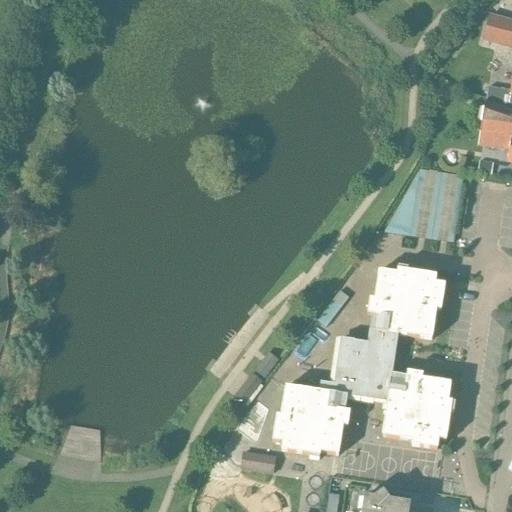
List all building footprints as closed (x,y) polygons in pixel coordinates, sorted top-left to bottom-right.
[(511,21),(489,15),(482,42),(511,50),(511,21)] [(484,102),(484,103),(510,112),(511,106),(511,91),(511,92),(488,88),(487,95),(486,102),(484,102)] [(478,113),(477,119),(477,122),(478,124),(480,125),(481,125),(478,146),(509,151),(507,164),(511,164),(511,112),(510,112),(484,103),(483,109),(482,109),(481,110),(479,111),(478,113)] [(479,163),(477,177),(491,179),(493,165),(479,163)] [(420,171),(384,235),(454,245),(464,178),(420,171)] [(310,457),(309,460),(319,462),(320,455),(339,458),(343,429),(348,430),(350,414),(345,413),(347,399),(361,401),(360,404),(369,405),(369,402),(387,405),(382,439),(412,443),(411,448),(437,452),(439,442),(446,443),(451,414),(454,415),(455,405),(448,404),(451,385),(422,381),(423,376),(407,374),(406,379),(392,377),(394,363),(397,364),(398,355),(395,355),(398,337),(432,342),(437,313),(441,313),(445,287),(435,285),(436,278),(407,273),(408,270),(398,269),(397,276),(379,273),(374,302),(370,301),(367,317),(372,318),(368,345),(341,341),(334,386),(321,384),(319,394),(285,389),(281,418),(276,417),(272,444),(282,445),(281,453),(310,457)] [(255,371),(266,379),(279,362),(269,354),(255,371)] [(235,398),(246,406),(263,384),(252,376),(235,398)] [(277,459),(243,454),(241,471),(274,477),(277,459)] [(409,511),(411,505),(390,502),(383,493),(374,500),(364,498),(361,511),(409,511)] [(326,511),(336,511),(339,497),(329,496),(326,511)]
